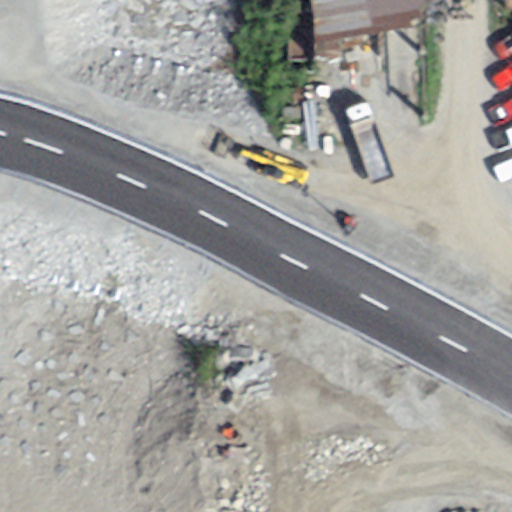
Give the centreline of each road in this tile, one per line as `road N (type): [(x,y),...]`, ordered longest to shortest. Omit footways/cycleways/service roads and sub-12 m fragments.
road 1 (secondary): [(511,378),(140,233),(0,190)]
road 2 (track): [(479,0),(488,126),(511,181)]
